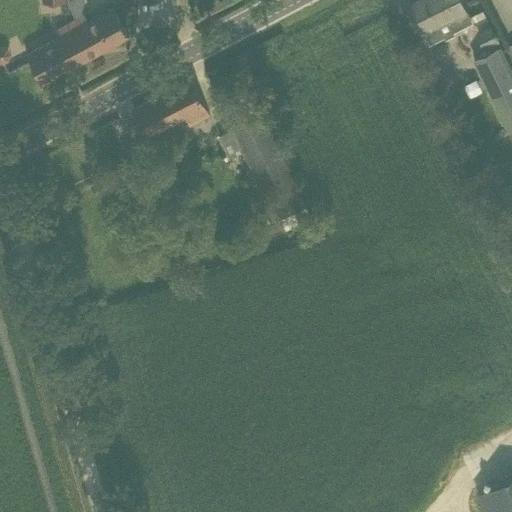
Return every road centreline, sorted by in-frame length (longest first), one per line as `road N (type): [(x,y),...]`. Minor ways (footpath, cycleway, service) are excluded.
road 1 (track): [(0,155),(106,511)]
road 2 (tertiary): [(0,155),(284,0)]
